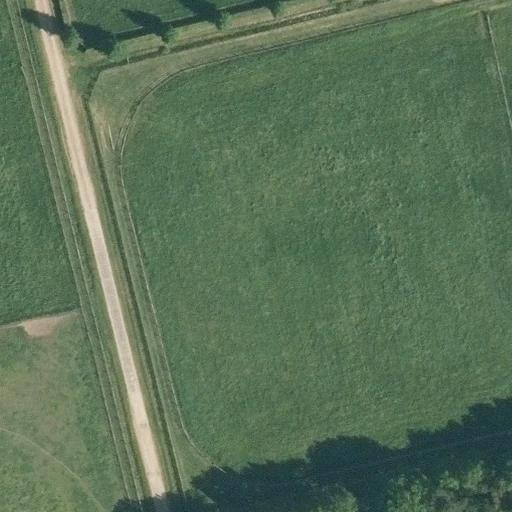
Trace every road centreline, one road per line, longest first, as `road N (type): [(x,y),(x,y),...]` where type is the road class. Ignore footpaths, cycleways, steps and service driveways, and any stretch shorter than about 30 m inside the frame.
road 1 (unclassified): [(160,511),(82,181)]
road 2 (track): [(82,181),(39,0)]
